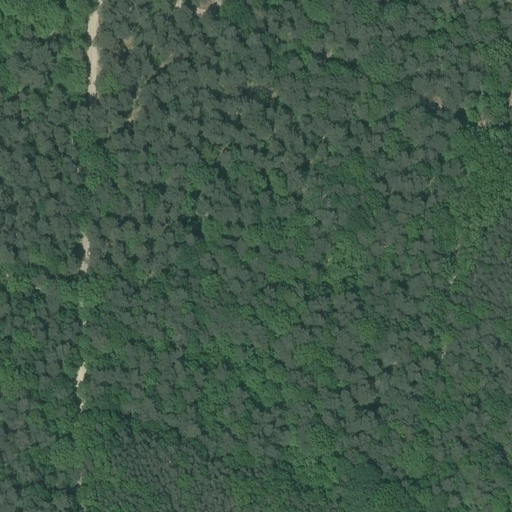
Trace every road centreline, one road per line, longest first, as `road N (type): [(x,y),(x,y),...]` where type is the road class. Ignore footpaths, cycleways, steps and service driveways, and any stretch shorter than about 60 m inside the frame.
road 1 (track): [(81,403),(87,48),(99,0)]
road 2 (track): [(414,511),(465,114)]
road 3 (track): [(193,0),(511,133)]
road 4 (track): [(81,403),(368,511)]
